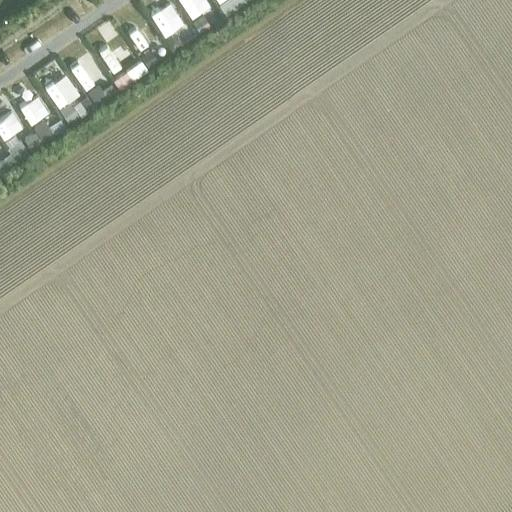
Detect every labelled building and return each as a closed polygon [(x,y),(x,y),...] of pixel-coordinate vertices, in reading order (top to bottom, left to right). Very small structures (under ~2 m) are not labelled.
[(166,0),(157,0),(155,2),(168,24),(177,19),(166,0)] [(202,13),(192,19),(200,31),(210,25),(202,13)] [(144,15),(133,18),(140,38),(150,34),(144,15)] [(172,32),(164,37),(172,50),(180,46),(172,32)] [(115,33),(105,36),(113,60),(123,57),(115,33)] [(151,49),(142,55),(148,65),(158,58),(151,49)] [(62,95),(80,83),(68,66),(51,78),(62,95)] [(98,83),(87,90),(95,101),(106,94),(98,83)] [(33,89),(25,93),(36,111),(44,106),(33,89)] [(86,93),(79,98),(87,108),(93,104),(86,93)] [(15,100),(0,110),(0,115),(8,128),(26,115),(15,100)] [(70,100),(59,108),(69,123),(80,115),(70,100)] [(43,118),(33,125),(43,139),(53,133),(43,118)] [(35,131),(24,138),(31,148),(42,141),(35,131)] [(20,138),(7,147),(10,151),(16,159),(28,150),(20,138)] [(10,151),(0,158),(0,169),(16,159),(10,151)]
